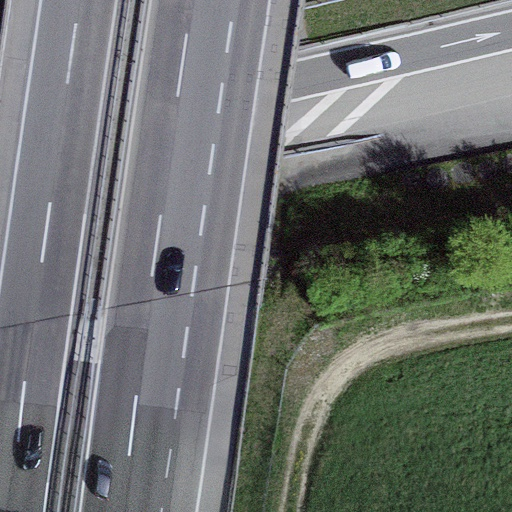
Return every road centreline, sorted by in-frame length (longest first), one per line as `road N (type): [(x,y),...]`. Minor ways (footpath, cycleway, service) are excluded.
road 1 (motorway): [(0,139),(511,29)]
road 2 (motorway): [(121,511),(192,0)]
road 3 (motorway): [(79,0),(9,511)]
road 4 (track): [(511,322),(374,349),(329,381),(290,511)]
road 5 (motorway): [(185,0),(0,38)]
